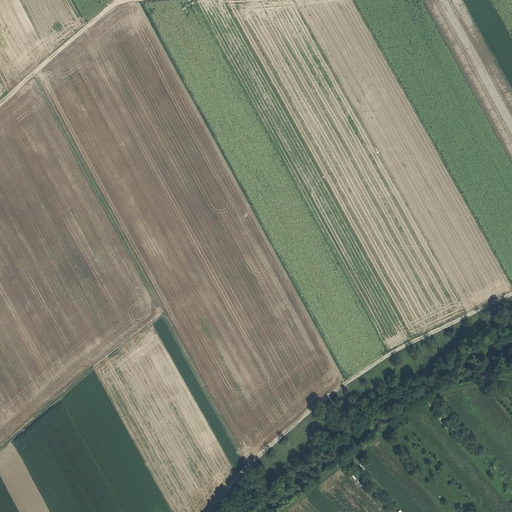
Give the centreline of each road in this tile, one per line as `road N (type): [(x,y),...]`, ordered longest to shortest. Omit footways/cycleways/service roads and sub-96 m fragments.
road 1 (track): [(0,453),(161,313),(33,73)]
road 2 (track): [(209,511),(328,393),(400,345),(511,292)]
road 3 (track): [(511,368),(429,399),(282,511)]
road 4 (track): [(161,313),(246,467)]
road 5 (track): [(0,103),(120,0)]
